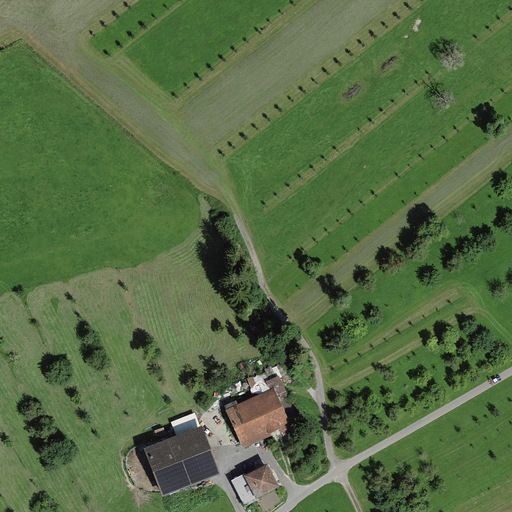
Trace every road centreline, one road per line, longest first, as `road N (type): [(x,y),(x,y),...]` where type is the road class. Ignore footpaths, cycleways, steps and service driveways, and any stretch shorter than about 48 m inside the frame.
road 1 (unclassified): [(281,511),(511,370)]
road 2 (track): [(312,355),(331,456),(359,511)]
